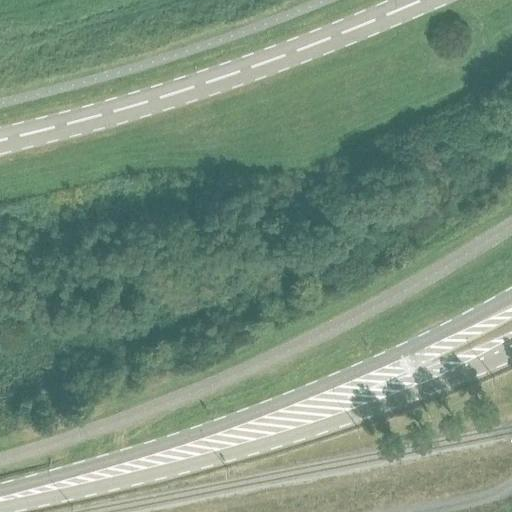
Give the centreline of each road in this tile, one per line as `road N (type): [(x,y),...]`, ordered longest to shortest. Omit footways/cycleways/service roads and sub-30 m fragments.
road 1 (primary): [(511,301),(243,417),(0,493)]
road 2 (primary): [(0,503),(255,446),(511,352)]
road 3 (tertiary): [(0,142),(257,70),(434,0)]
